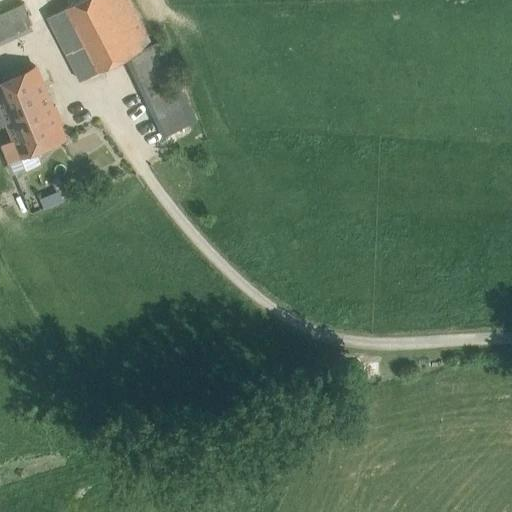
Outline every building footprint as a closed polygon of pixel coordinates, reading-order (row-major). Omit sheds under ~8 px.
[(128,0),(77,0),(66,6),(99,69),(125,56),(151,43),(128,0)] [(23,2),(0,11),(0,37),(32,23),(23,2)] [(99,69),(66,6),(48,15),(80,79),(99,69)] [(151,43),(125,56),(154,118),(164,114),(174,109),(181,105),(151,43)] [(0,80),(0,103),(7,122),(10,129),(54,111),(37,66),(0,80)] [(174,109),(164,114),(168,122),(178,117),(174,109)] [(54,111),(10,129),(14,137),(2,143),(9,159),(65,136),(54,111)] [(56,187),(37,196),(42,206),(61,197),(56,187)]
